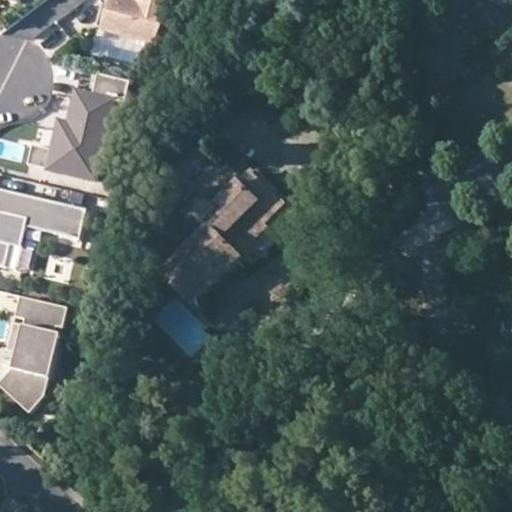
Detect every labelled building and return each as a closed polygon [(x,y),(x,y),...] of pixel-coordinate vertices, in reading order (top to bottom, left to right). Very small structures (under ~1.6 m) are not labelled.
[(112,9),(107,28),(171,43),(179,11),(180,0),(104,0),(108,4),(112,9)] [(107,28),(112,9),(108,4),(102,27),(107,28)] [(133,82),(103,74),(98,96),(81,91),(73,124),(72,128),(62,126),(56,152),(51,171),(98,183),(106,149),(110,150),(121,103),(127,105),(133,82)] [(192,100),(217,125),(239,104),(212,78),(192,100)] [(211,132),(217,125),(192,100),(186,106),(211,132)] [(51,171),(56,152),(35,147),(31,166),(51,171)] [(213,230),(166,275),(197,305),(216,288),(246,261),(243,257),(269,229),(267,226),(288,207),(254,173),(217,209),(215,208),(209,208),(203,214),(204,222),(213,230)] [(93,212),(0,189),(0,265),(10,268),(16,246),(26,249),(31,228),(86,241),(93,212)] [(485,235),(466,241),(472,258),(491,251),(485,235)] [(74,310),(25,298),(20,319),(30,321),(28,327),(18,325),(12,353),(21,355),(19,364),(18,370),(16,369),(2,384),(34,414),(50,397),(54,379),(57,380),(74,310)] [(10,361),(12,353),(4,351),(0,355),(0,382),(2,384),(16,369),(18,370),(19,364),(10,361)]
